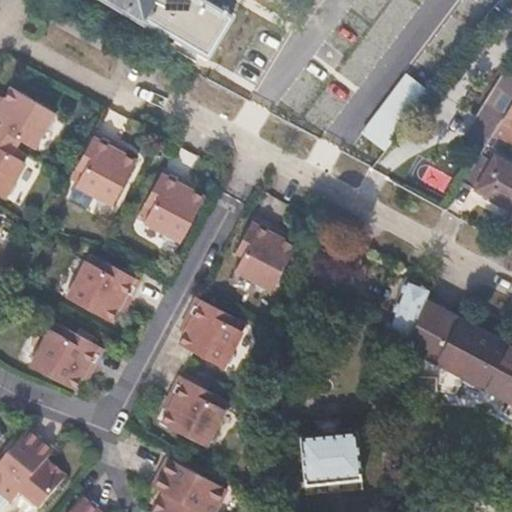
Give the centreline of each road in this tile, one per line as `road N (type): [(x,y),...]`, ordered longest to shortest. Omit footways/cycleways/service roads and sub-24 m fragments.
road 1 (residential): [(91,421),(256,148)]
road 2 (residential): [(256,148),(511,286)]
road 3 (residential): [(128,80),(256,148)]
